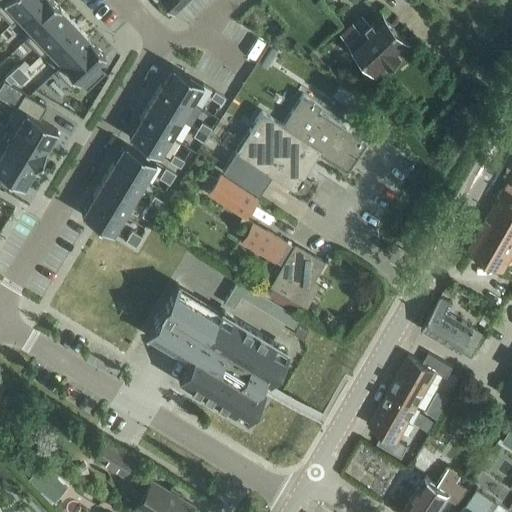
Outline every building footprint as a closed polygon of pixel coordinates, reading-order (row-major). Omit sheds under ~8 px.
[(2,0),(0,2),(0,11),(11,23),(34,0),(2,0)] [(53,0),(34,0),(11,23),(18,17),(32,31),(25,38),(25,39),(59,6),(53,0)] [(164,0),(172,8),(180,0),(164,0)] [(59,6),(25,39),(40,54),(74,22),(59,6)] [(380,72),(411,43),(383,12),(362,31),(353,22),(343,32),(367,58),(363,63),(372,72),(378,69),(380,72)] [(74,22),(40,54),(41,55),(48,48),(62,63),(55,69),(55,70),(89,38),(74,22)] [(89,38),(55,70),(71,86),(105,54),(89,38)] [(171,64),(160,82),(191,101),(202,83),(171,64)] [(18,65),(9,73),(14,79),(23,70),(18,65)] [(23,70),(14,79),(20,85),(29,76),(23,70)] [(160,82),(150,100),(181,118),(191,101),(160,82)] [(214,90),(210,97),(220,103),(225,96),(214,90)] [(24,93),(6,123),(46,148),(57,129),(39,118),(46,106),(24,93)] [(235,150),(294,189),(321,150),(349,168),(367,141),(318,109),(321,104),(303,93),(282,123),(262,110),(235,150)] [(150,100),(139,117),(170,136),(181,118),(150,100)] [(139,117),(128,136),(159,154),(170,136),(139,117)] [(201,121),(197,128),(207,134),(212,127),(201,121)] [(9,127),(0,141),(0,146),(34,167),(46,148),(6,123),(5,124),(9,127)] [(197,128),(193,135),(203,141),(207,134),(197,128)] [(124,142),(113,160),(144,179),(155,161),(124,142)] [(0,181),(4,174),(23,186),(34,167),(0,146),(0,181)] [(174,153),(169,160),(180,167),(184,160),(174,153)] [(259,193),(267,180),(233,157),(224,170),(259,193)] [(113,160),(103,178),(134,196),(144,179),(113,160)] [(165,167),(159,177),(169,183),(175,173),(165,167)] [(244,215),(256,196),(220,172),(208,191),(244,215)] [(511,172),(468,249),(504,269),(511,254),(511,172)] [(103,178),(92,195),(123,214),(134,196),(103,178)] [(92,195),(81,213),(112,232),(123,214),(92,195)] [(154,195),(148,205),(158,211),(164,201),(154,195)] [(148,205),(142,215),(152,221),(158,211),(148,205)] [(252,221),(240,242),(283,267),(273,285),(305,303),(317,284),(310,279),(316,269),(320,261),(295,246),(252,221)] [(131,230),(125,240),(135,246),(142,236),(131,230)] [(238,279),(233,286),(243,292),(247,285),(238,279)] [(176,283),(145,334),(148,335),(148,334),(189,359),(178,378),(244,418),(263,387),(267,380),(286,349),(220,309),(179,284),(176,283)] [(254,289),(247,285),(243,292),(241,296),(247,300),(254,289)] [(243,292),(233,286),(228,294),(238,300),(241,296),(243,292)] [(260,292),(254,289),(247,300),(254,303),(260,292)] [(462,291),(456,303),(463,307),(469,295),(462,291)] [(267,296),(260,292),(254,303),(260,307),(267,296)] [(238,300),(228,294),(224,302),(233,308),(238,300)] [(422,328),(423,329),(424,329),(471,356),(484,333),(446,311),(451,302),(440,295),(422,328)] [(267,296),(260,307),(267,311),(273,300),(267,296)] [(273,300),(267,311),(273,315),(280,304),(273,300)] [(286,308),(280,304),(273,315),(280,319),(286,308)] [(293,312),(286,308),(280,319),(286,323),(293,312)] [(486,308),(478,322),(486,326),(494,313),(486,308)] [(300,316),(293,312),(286,323),(293,327),(300,316)] [(303,338),(308,330),(300,325),(295,333),(303,338)] [(409,354),(390,388),(418,404),(437,370),(448,376),(454,365),(429,351),(423,361),(409,354)] [(511,376),(502,393),(511,399),(511,376)] [(390,388),(370,423),(384,431),(378,441),(402,455),(408,444),(398,439),(418,404),(390,388)] [(431,399),(426,409),(436,414),(441,405),(431,399)] [(511,426),(503,441),(511,446),(511,426)] [(94,457),(123,475),(134,457),(105,439),(94,457)] [(17,446),(11,456),(21,463),(27,453),(17,446)] [(40,462),(27,477),(40,489),(53,473),(40,462)] [(403,509),(406,511),(437,511),(449,495),(457,501),(467,487),(458,481),(462,475),(449,467),(439,482),(427,474),(403,509)] [(151,478),(134,507),(142,511),(187,511),(193,503),(151,478)] [(506,511),(510,508),(499,501),(478,487),(461,511),(506,511)]
